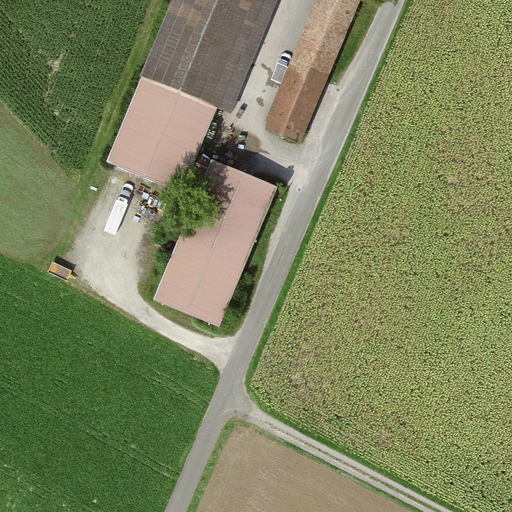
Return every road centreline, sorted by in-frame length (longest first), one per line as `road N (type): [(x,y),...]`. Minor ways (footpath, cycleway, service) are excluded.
road 1 (unclassified): [(190,511),(401,0)]
road 2 (unknown): [(323,186),(255,149),(249,123),(292,0)]
road 3 (track): [(423,511),(229,413)]
